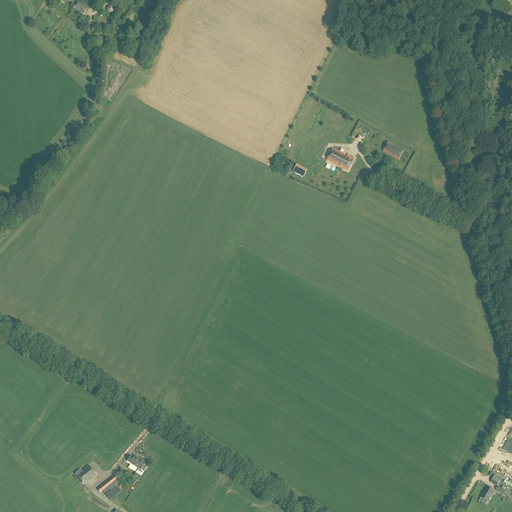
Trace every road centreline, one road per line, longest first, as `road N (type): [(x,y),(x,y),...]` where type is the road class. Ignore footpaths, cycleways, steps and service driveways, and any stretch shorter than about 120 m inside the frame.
road 1 (track): [(511,348),(441,91),(446,0)]
road 2 (unclassified): [(306,511),(0,327)]
